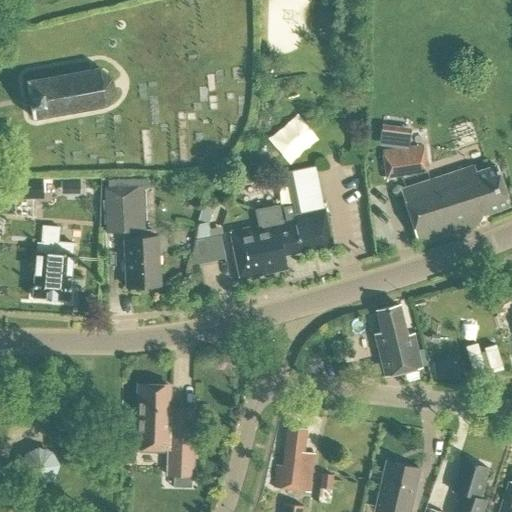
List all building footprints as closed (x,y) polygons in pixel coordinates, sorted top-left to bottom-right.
[(108,80),(93,69),(23,83),(29,119),(101,105),(110,93),(108,80)] [(428,170),(422,144),(382,150),(386,178),(428,170)] [(509,205),(495,165),(476,171),(474,166),(459,171),(458,168),(401,186),(419,240),(477,221),(483,213),(509,205)] [(293,205),(295,213),(321,208),(312,167),(289,172),(296,204),(293,205)] [(10,180),(10,199),(43,198),(42,179),(10,180)] [(121,232),(121,239),(123,288),(157,287),(155,237),(151,237),(151,231),(143,232),(142,186),(102,187),(104,233),(121,232)] [(179,188),(176,197),(192,202),(195,193),(179,188)] [(254,210),(257,226),(229,232),(239,279),(287,269),(284,255),(290,253),(332,245),(324,208),(292,214),(293,219),(282,221),(279,205),(254,210)] [(66,299),(69,259),(71,243),(57,242),(59,227),(57,227),(57,219),(43,218),(41,242),(35,241),(30,296),(66,299)] [(195,239),(190,265),(223,258),(218,234),(195,239)] [(0,240),(0,254),(20,253),(19,240),(0,240)] [(405,334),(398,305),(376,311),(382,332),(374,334),(385,377),(421,368),(412,333),(405,334)] [(166,386),(137,385),(135,449),(167,450),(166,475),(192,476),(194,410),(165,409),(166,386)] [(307,428),(287,426),(282,466),(277,465),(274,488),(310,492),(314,454),(304,452),(307,428)] [(36,447),(23,453),(18,466),(25,480),(39,485),(53,479),(57,465),(50,452),(36,447)] [(481,511),(486,499),(481,498),(487,479),(484,478),(487,467),(463,459),(453,491),(459,493),(453,511),(481,511)] [(410,511),(421,470),(387,461),(375,511),(378,511),(410,511)] [(331,488),(333,474),(320,472),(318,486),(331,488)] [(511,511),(511,482),(510,482),(499,511),(511,511)]
